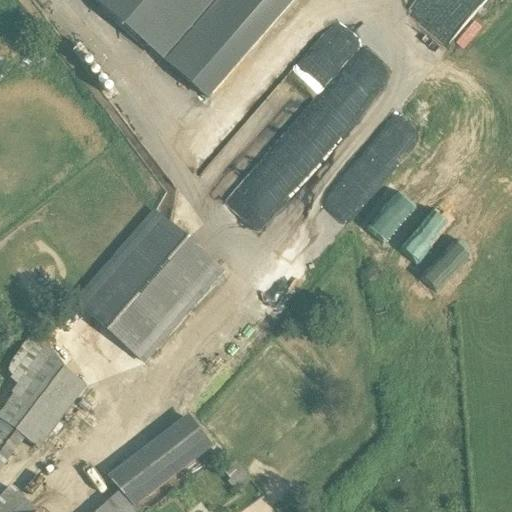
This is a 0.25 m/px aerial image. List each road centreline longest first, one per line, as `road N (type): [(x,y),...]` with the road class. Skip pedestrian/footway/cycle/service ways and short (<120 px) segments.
road 1 (unknown): [(367,0),(382,36),(378,62),(269,257)]
road 2 (unknown): [(0,492),(123,386)]
